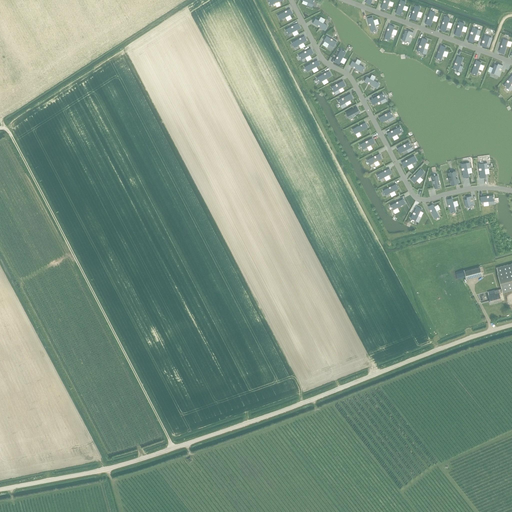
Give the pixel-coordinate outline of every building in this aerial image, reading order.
[(400,0),(396,13),(400,14),(402,9),(403,9),(406,1),(405,1),(405,2),(401,0),(400,0)] [(412,12),(410,18),(411,19),(411,18),(415,20),(417,16),(418,11),(420,7),(415,5),(413,10),(413,11),(413,12),(412,12)] [(285,11),(277,15),(278,15),(280,20),(285,17),(290,14),(292,13),(290,9),(290,8),(286,10),(286,11),(285,11)] [(427,18),(425,24),(426,24),(430,25),(432,20),(434,15),(435,12),(430,11),(430,10),(428,16),(428,17),(428,18),(427,18)] [(442,23),(440,30),(441,29),(445,31),(447,27),(448,22),(450,18),(445,16),(443,22),(443,21),(443,22),(442,23)] [(368,18),(367,18),(369,24),(370,25),(369,25),(369,26),(370,26),(372,32),(372,31),(373,31),(375,31),(375,30),(376,30),(375,25),(373,20),(372,17),(368,18)] [(313,23),(318,26),(319,27),(325,30),(327,25),(323,23),(319,20),(315,19),(313,23)] [(457,27),(455,35),(455,34),(460,36),(461,31),(463,26),(464,23),(459,21),(458,25),(457,26),(457,27)] [(291,27),(285,30),(286,30),(287,31),(286,31),(287,33),(288,34),(292,32),(297,30),(300,28),(298,23),(293,26),(292,26),(291,27),(291,26),(291,27)] [(387,30),(384,38),(385,38),(389,39),(391,34),(393,29),(394,26),(389,25),(389,24),(388,28),(388,29),(387,30)] [(470,33),(468,41),(473,42),(476,34),(479,35),(481,30),(480,30),(473,28),(473,27),(472,27),(471,31),(471,32),(470,33)] [(405,31),(402,40),(407,41),(407,42),(409,42),(409,43),(410,43),(411,38),(412,38),(412,37),(412,36),(412,35),(413,32),(408,31),(408,32),(405,31)] [(482,42),(481,46),(481,45),(486,47),(486,45),(489,46),(492,38),(485,35),(484,35),(483,40),(482,40),(482,41),(483,41),(482,42)] [(299,38),(292,42),(292,43),(292,42),(295,47),(299,45),(303,42),(307,40),(304,36),(301,37),(300,37),(300,38),(299,38)] [(327,36),(324,40),(325,41),(329,44),(328,46),(332,48),(333,48),(332,48),(336,42),(333,40),(333,39),(332,39),(331,39),(331,38),(326,36),(327,36)] [(419,47),(417,51),(418,51),(420,52),(425,54),(427,49),(424,48),(426,43),(427,40),(422,38),(419,45),(419,47),(419,46),(418,47),(419,47)] [(500,47),(499,52),(504,54),(506,45),(508,41),(503,39),(501,45),(501,46),(500,46),(500,47)] [(438,52),(436,58),(438,59),(439,59),(441,60),(442,55),(444,50),(445,47),(441,45),(439,50),(438,50),(438,51),(439,51),(438,52)] [(304,52),(298,55),(299,55),(300,56),(299,57),(300,58),(301,59),(305,57),(310,55),(313,53),(311,48),(306,51),(305,51),(304,52),(304,51),(304,52)] [(336,58),(334,62),(335,62),(339,64),(340,62),(343,57),(345,52),(344,51),(343,50),(341,50),(341,49),(337,56),(337,57),(336,58)] [(458,56),(453,69),(453,68),(454,69),(456,70),(456,69),(461,71),(460,72),(461,72),(463,66),(462,67),(460,65),(463,58),(458,56)] [(312,63),(305,67),(307,71),(312,69),(316,66),(320,64),(317,60),(314,62),(313,62),(312,63),(312,62),(312,63)] [(476,60),(471,74),(471,73),(473,74),(475,75),(476,75),(478,69),(481,62),(476,60)] [(350,65),(363,72),(362,72),(363,70),(364,69),(364,68),(360,65),(352,61),(350,65)] [(491,72),(491,73),(491,72),(499,75),(499,76),(501,71),(501,70),(501,69),(502,69),(503,65),(498,64),(497,65),(495,64),(494,64),(493,68),(491,72)] [(324,74),(317,78),(318,79),(319,81),(319,82),(322,81),(326,78),(331,75),(329,71),(325,73),(325,72),(325,73),(324,73),(324,74)] [(506,81),(503,85),(504,85),(505,86),(504,86),(506,87),(510,90),(510,91),(511,88),(511,85),(511,84),(511,83),(511,74),(508,80),(507,80),(507,81),(506,81)] [(364,81),(377,88),(377,87),(378,84),(379,83),(375,81),(367,77),(366,77),(367,77),(365,81),(364,81)] [(335,85),(331,87),(332,87),(332,88),(333,90),(333,89),(335,94),(335,95),(340,92),(340,91),(340,92),(338,89),(345,85),(343,81),(343,80),(337,84),(337,83),(336,84),(337,84),(336,84),(335,84),(335,85)] [(341,98),(338,100),(338,101),(338,100),(339,101),(338,101),(339,103),(342,108),(347,105),(346,105),(345,103),(350,100),(353,98),(350,94),(350,93),(343,97),(342,98),(341,98)] [(377,96),(370,100),(371,100),(373,104),(381,100),(382,103),(387,101),(387,100),(386,101),(384,96),(383,94),(383,93),(379,95),(378,95),(379,95),(377,96)] [(357,108),(346,113),(346,114),(347,113),(349,118),(360,112),(357,108)] [(391,111),(379,117),(379,118),(379,117),(382,122),(388,118),(390,121),(395,119),(394,119),(392,114),(391,112),(390,111),(391,111)] [(365,123),(352,129),(353,129),(355,133),(359,131),(368,127),(367,127),(365,123)] [(391,131),(387,133),(390,138),(392,136),(397,134),(402,131),(401,130),(401,128),(400,128),(400,127),(400,126),(392,130),(391,131)] [(372,138),(359,144),(360,145),(360,144),(361,146),(361,148),(362,148),(362,149),(367,146),(374,142),(372,138)] [(403,145),(397,148),(398,148),(400,153),(407,149),(408,152),(413,149),(410,145),(410,143),(409,143),(409,142),(405,144),(404,144),(405,144),(404,145),(403,144),(403,145)] [(379,154),(367,160),(368,162),(369,164),(369,163),(369,165),(381,158),(379,154)] [(405,161),(402,162),(402,163),(404,167),(407,165),(412,163),(416,160),(414,156),(407,160),(407,159),(406,160),(405,160),(405,161)] [(461,164),(462,168),(461,168),(461,169),(462,169),(462,170),(464,178),(464,177),(469,176),(468,173),(467,168),(470,167),(470,168),(469,162),(469,163),(461,164)] [(479,163),(479,168),(479,170),(480,178),(481,178),(481,177),(486,177),(485,173),(485,168),(488,168),(487,162),(487,163),(479,164),(479,163)] [(384,171),(377,175),(378,176),(379,178),(379,179),(384,177),(389,174),(392,173),(389,168),(386,170),(385,170),(384,171),(384,170),(384,171)] [(413,176),(410,179),(411,179),(414,182),(416,180),(420,176),(424,172),(420,169),(421,168),(420,168),(415,174),(414,174),(414,175),(414,176),(413,175),(413,176)] [(456,171),(448,173),(449,177),(450,181),(451,185),(458,183),(457,179),(456,179),(455,176),(457,176),(456,171)] [(437,175),(432,177),(435,188),(440,187),(437,175)] [(389,187),(383,190),(383,191),(383,190),(386,195),(390,193),(394,190),(398,189),(396,184),(390,186),(390,187),(389,187)] [(493,195),(480,197),(481,197),(481,202),(489,201),(489,204),(494,204),(494,203),(493,198),(494,198),(493,196),(493,195)] [(464,199),(464,200),(466,207),(471,206),(473,205),(474,205),(473,201),(473,200),(472,199),(473,199),(472,198),(471,196),(467,197),(467,199),(464,200),(464,199)] [(447,199),(448,205),(449,206),(449,207),(451,213),(452,212),(454,212),(455,211),(454,207),(453,202),(452,198),(447,199)] [(396,202),(390,205),(391,205),(391,207),(392,209),(392,208),(393,210),(397,207),(405,203),(403,199),(398,201),(397,201),(397,202),(396,202)] [(428,206),(430,210),(431,211),(430,211),(431,212),(435,219),(435,218),(439,216),(436,211),(434,207),(433,204),(428,206)] [(413,214),(411,218),(418,221),(418,222),(421,217),(418,216),(420,211),(421,209),(417,206),(414,212),(413,212),(414,212),(413,213),(413,214)] [(503,292),(511,289),(511,263),(496,267),(502,288),(503,292)] [(464,271),(467,279),(482,275),(480,267),(464,271)] [(462,271),(456,273),(457,279),(458,280),(461,279),(464,278),(462,271)] [(499,293),(503,292),(502,288),(494,291),(495,293),(488,295),(491,304),(501,301),(499,293)]
